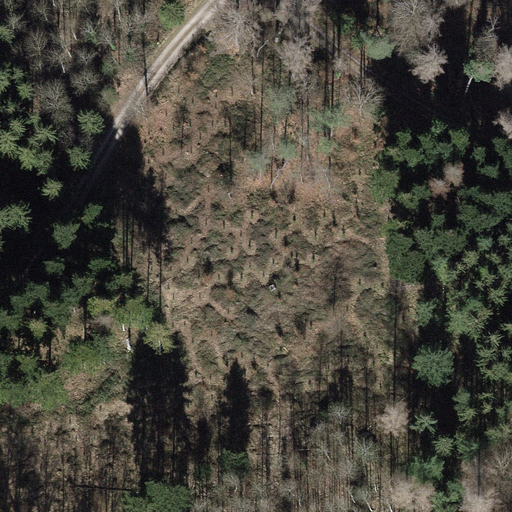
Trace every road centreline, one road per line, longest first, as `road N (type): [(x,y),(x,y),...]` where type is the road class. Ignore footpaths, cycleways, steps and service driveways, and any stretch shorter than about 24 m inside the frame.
road 1 (track): [(225,0),(145,87),(0,313)]
road 2 (track): [(511,149),(429,120),(280,0)]
